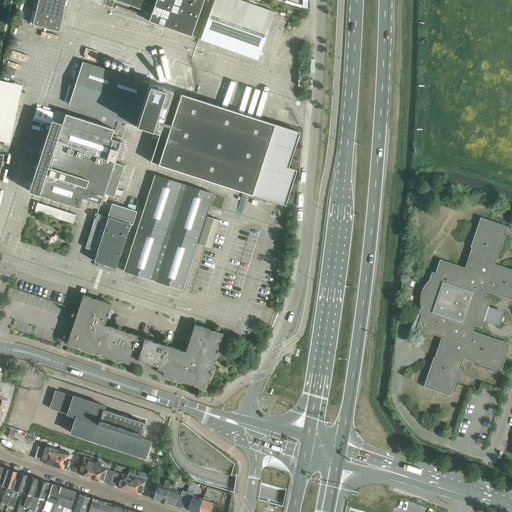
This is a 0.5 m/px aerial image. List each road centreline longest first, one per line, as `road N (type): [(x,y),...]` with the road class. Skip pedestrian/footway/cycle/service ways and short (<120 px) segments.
road 1 (primary): [(339,454),(373,203),(385,0)]
road 2 (unclassified): [(248,426),(249,403),(299,282),(321,0)]
road 3 (primary): [(356,0),(343,202),(321,360)]
road 4 (unclassified): [(248,426),(0,349)]
road 5 (residential): [(170,511),(0,453)]
road 6 (unknown): [(312,154),(277,103),(270,77),(285,43),(321,7)]
road 7 (unclassified): [(467,494),(339,454)]
